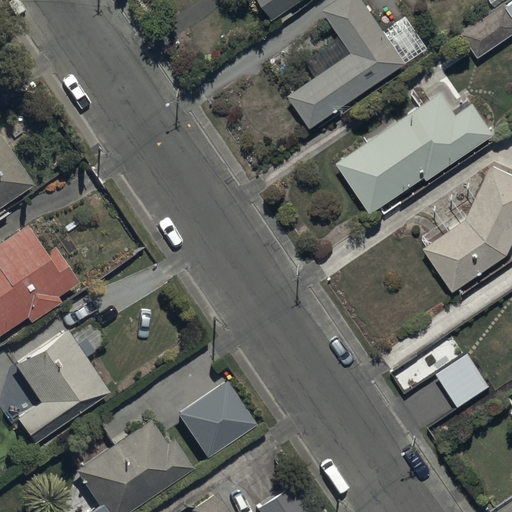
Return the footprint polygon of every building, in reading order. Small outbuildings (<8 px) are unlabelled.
[(267,0),(275,13),(293,0),(267,0)] [(407,57),(405,54),(424,41),(406,12),(386,25),(370,0),(326,0),(323,2),(343,32),(307,57),(316,70),(291,88),(314,119),(407,57)] [(511,0),(503,0),(464,26),(480,51),(511,30),(511,0)] [(443,89),(339,155),(371,204),(427,168),(429,171),(495,129),(475,98),(456,110),(443,89)] [(0,200),(32,177),(0,131),(0,200)] [(466,212),(427,241),(456,283),(511,245),(511,242),(511,166),(494,158),(466,212)] [(0,327),(25,310),(30,317),(61,295),(57,289),(77,275),(52,240),(46,245),(26,218),(0,237),(0,327)] [(65,323),(14,359),(38,397),(16,413),(32,437),(109,386),(65,323)] [(469,348),(437,367),(458,402),(490,383),(469,348)] [(226,374),(177,407),(206,451),(256,419),(226,374)] [(151,413),(75,463),(98,500),(84,510),(85,511),(119,511),(194,461),(173,431),(166,437),(151,413)] [(313,511),(292,479),(255,503),(261,511),(313,511)] [(235,511),(219,486),(188,506),(191,511),(235,511)]
